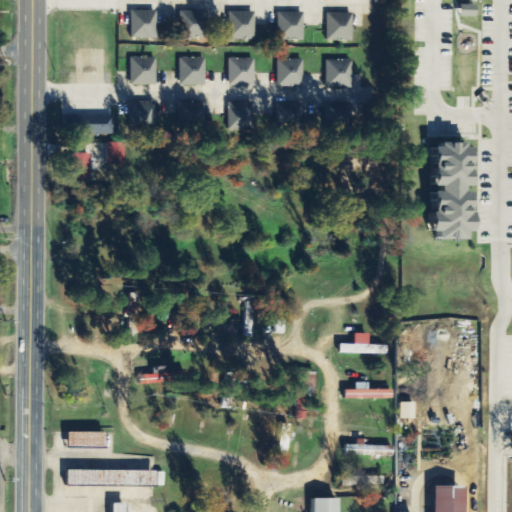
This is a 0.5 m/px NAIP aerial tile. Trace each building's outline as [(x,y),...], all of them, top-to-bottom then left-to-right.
[(460,16),(476,16),(476,4),(460,5),(460,16)] [(128,33),(129,9),(140,9),(139,34),(128,33)] [(140,9),(153,10),(152,34),(139,34),(140,9)] [(176,35),(177,10),(188,11),(187,35),(176,35)] [(188,11),(201,11),(200,36),(187,35),(188,11)] [(226,35),(227,11),(238,11),(237,36),(226,35)] [(238,11),(251,12),(251,36),(237,36),(238,11)] [(324,11),(336,12),(335,38),(324,38),(324,11)] [(275,36),(277,12),(287,12),(286,37),(275,36)] [(287,12),(301,13),(300,37),(286,37),(287,12)] [(336,12),(349,12),(348,39),(335,38),(336,12)] [(128,54),(139,55),(138,81),(127,81),(128,54)] [(139,55),(153,55),(152,82),(138,81),(139,55)] [(177,55),(188,55),(187,82),(176,82),(177,55)] [(188,55),(201,56),(200,82),(187,82),(188,55)] [(225,56),(237,56),(236,83),(224,82),(225,56)] [(237,56),(250,56),(249,83),(236,83),(237,56)] [(274,56),(287,57),(286,83),(273,83),(274,56)] [(287,57),(299,57),(298,84),(286,83),(287,57)] [(324,58),(335,58),(334,85),(323,84),(324,58)] [(335,58),(348,58),(347,85),(334,85),(335,58)] [(126,98),(138,98),(137,125),(126,125),(126,98)] [(138,98),(151,99),(150,125),(137,125),(138,98)] [(176,100),(187,100),(186,127),(175,126),(176,100)] [(187,100),(201,101),(200,127),(186,127),(187,100)] [(225,100),(236,101),(235,127),(224,127),(225,100)] [(276,100),(287,101),(286,127),(275,127),(276,100)] [(236,101),(249,101),(248,128),(235,127),(236,101)] [(287,101),(301,101),(300,128),(286,127),(287,101)] [(323,101),(335,102),(334,129),(322,128),(323,101)] [(335,102),(348,102),(347,129),(334,129),(335,102)] [(58,112),(108,112),(108,131),(59,131),(58,112)] [(123,163),(105,162),(106,139),(124,140),(123,163)] [(89,154),(73,154),(73,181),(89,181),(89,154)] [(128,322),(138,322),(138,294),(129,294),(128,322)] [(244,337),(252,337),(253,303),(244,302),(244,337)] [(387,354),(387,345),(368,345),(368,334),(354,334),(354,345),(339,344),(339,354),(387,354)] [(153,368),(153,374),(140,375),(140,384),(169,382),(168,367),(153,368)] [(301,408),(307,409),(316,375),(305,372),(296,405),(301,406),(301,408)] [(392,390),(369,390),(368,383),(355,383),(355,390),(345,390),(345,400),(392,399),(392,390)] [(68,433),(67,448),(106,449),(107,433),(68,433)] [(393,447),(345,445),(345,455),(393,457),(393,447)] [(67,470),(67,486),(156,487),(156,471),(67,470)] [(383,477),(343,478),(343,486),(383,485),(383,477)] [(433,511),(464,511),(465,487),(434,486),(433,511)] [(338,511),(339,499),(311,499),(311,511),(338,511)]
